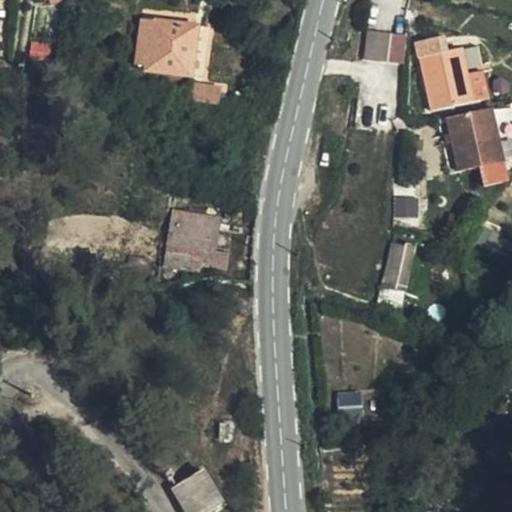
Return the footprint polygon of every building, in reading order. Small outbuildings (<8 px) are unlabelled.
[(153,21),(142,19),(134,57),(146,60),(145,65),(201,74),(209,28),(155,16),(153,21)] [(386,58),(390,28),(365,25),(361,55),(386,58)] [(428,108),(485,97),(479,69),(464,72),(459,45),(445,48),(442,33),(413,39),(416,55),(418,55),(428,108)] [(182,98),(205,102),(208,90),(185,86),(182,98)] [(501,163),(491,106),(442,115),(454,172),(501,163)] [(413,162),(413,140),(404,139),(401,162),(413,162)] [(393,194),(392,219),(401,220),(404,194),(393,194)] [(404,194),(401,220),(417,220),(419,195),(404,194)] [(181,256),(196,257),(198,245),(211,247),(216,214),(173,207),(163,259),(180,263),(181,256)] [(446,224),(459,230),(464,218),(451,212),(446,224)] [(487,228),(480,240),(492,245),(499,232),(487,228)] [(492,245),(511,254),(511,239),(499,232),(492,245)] [(511,263),(511,254),(492,245),(480,240),(478,246),(511,263)] [(402,244),(391,242),(378,288),(397,294),(413,246),(403,243),(402,244)] [(198,245),(196,257),(221,261),(223,249),(211,247),(198,245)] [(341,417),(365,416),(364,389),(340,390),(341,417)] [(399,432),(400,420),(378,419),(377,431),(399,432)] [(236,511),(210,463),(169,486),(183,511),(236,511)]
